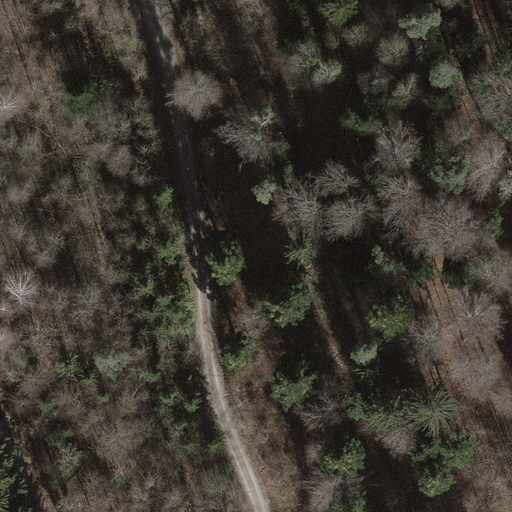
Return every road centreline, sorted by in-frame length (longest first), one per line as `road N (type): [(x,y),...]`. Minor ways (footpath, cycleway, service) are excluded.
road 1 (track): [(258,511),(151,0)]
road 2 (track): [(0,112),(35,99),(150,0)]
